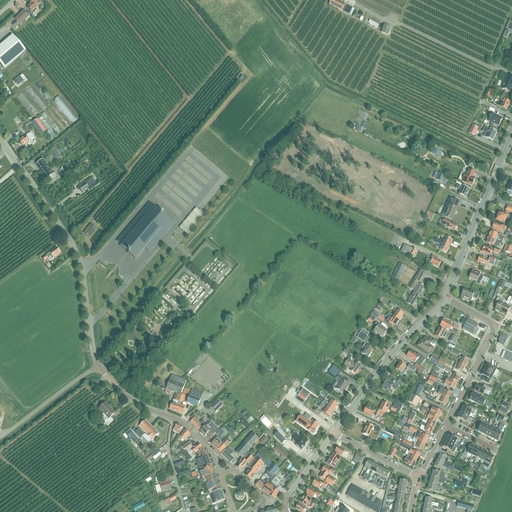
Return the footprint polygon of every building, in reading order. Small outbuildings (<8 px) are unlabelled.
[(27,8),(32,14),(37,10),(35,9),(38,7),(40,9),(43,7),(36,0),(33,0),(30,3),(31,4),(27,8)] [(349,15),(353,8),(335,0),(331,0),(329,5),(349,15)] [(19,25),(29,16),(23,11),(14,19),(19,25)] [(366,23),(375,27),(377,23),(368,19),(366,23)] [(388,36),(391,27),(384,25),(381,33),(388,36)] [(0,64),(4,69),(25,51),(12,35),(0,45),(0,64)] [(35,63),(26,71),(27,73),(33,68),(35,70),(38,67),(35,63)] [(511,77),(505,75),(503,80),(503,82),(505,82),(501,89),(509,92),(511,89),(510,89),(511,86),(511,85),(511,77)] [(19,77),(13,82),(15,84),(16,84),(18,85),(20,83),(21,83),(23,81),(20,77),(19,77)] [(43,107),(29,88),(25,91),(39,109),(43,107)] [(489,99),(492,92),(486,90),(484,96),(489,99)] [(506,110),(509,103),(503,100),(504,99),(501,97),(497,106),(506,110)] [(492,114),(488,121),(499,127),(502,119),(492,114)] [(31,123),(40,135),(46,131),(38,119),(31,123)] [(469,134),(474,137),(478,128),(472,126),(469,134)] [(483,137),(493,141),(496,132),(484,127),(482,132),(484,133),(483,137)] [(26,137),(18,141),(20,143),(19,144),(20,146),(21,146),(22,147),(29,142),(26,137)] [(49,151),(56,161),(61,158),(54,147),(49,151)] [(433,148),(431,153),(440,157),(442,152),(433,148)] [(55,173),(53,174),(43,160),(36,165),(47,180),(48,179),(50,182),(57,177),(55,173)] [(476,179),(473,178),(474,176),(475,173),(469,170),(467,175),(466,175),(463,182),(473,187),(476,179)] [(435,178),(437,179),(437,180),(443,183),(445,176),(440,174),(439,176),(434,173),(432,178),(434,179),(435,178)] [(82,193),(96,183),(92,179),(79,188),(82,193)] [(460,195),(467,198),(467,199),(471,190),(458,184),(456,188),(461,191),(460,195)] [(447,205),(442,215),(445,217),(452,220),(460,202),(453,199),(450,206),(447,205)] [(145,248),(150,252),(174,223),(169,219),(168,220),(162,215),(163,213),(160,210),(158,212),(152,207),(153,206),(149,203),(119,238),(124,242),(120,247),(135,260),(145,248)] [(506,211),(504,215),(499,213),(496,220),(504,224),(507,217),(508,217),(510,213),(511,213),(511,208),(507,206),(506,211)] [(457,226),(447,221),(444,220),(442,225),(455,231),(457,226)] [(502,225),(502,226),(495,223),(492,229),(500,232),(501,230),(505,231),(507,227),(502,225)] [(89,238),(97,229),(91,224),(83,233),(89,238)] [(491,232),(488,237),(499,242),(496,241),(497,239),(503,241),(504,238),(500,237),(500,236),(498,235),(491,232)] [(450,245),(452,241),(445,237),(444,240),(442,239),(440,243),(439,242),(438,245),(441,246),(440,250),(446,253),(450,245)] [(499,242),(488,237),(486,243),(494,246),(494,245),(498,246),(499,242)] [(413,249),(412,249),(404,244),(400,252),(409,257),(411,254),(414,256),(417,251),(413,249)] [(498,255),(500,251),(495,249),(495,251),(485,246),(482,253),(490,256),(492,252),(498,255)] [(49,253),(42,259),(44,261),(48,259),(52,256),(53,259),(60,254),(59,253),(60,252),(59,250),(58,250),(56,248),(49,253)] [(430,260),(429,263),(431,264),(439,268),(441,262),(438,260),(438,259),(432,256),(430,260)] [(494,263),(496,260),(490,258),(489,261),(480,257),(478,262),(481,264),(480,265),(486,268),(488,263),(491,265),(493,266),(494,263)] [(397,283),(405,266),(399,263),(391,280),(397,283)] [(483,277),(472,272),(469,279),(477,282),(476,284),(480,285),(482,281),(487,283),(489,279),(483,277)] [(413,306),(424,288),(418,284),(421,279),(416,277),(410,288),(415,291),(411,297),(410,297),(408,303),(413,306)] [(177,285),(175,288),(183,295),(185,292),(177,285)] [(189,302),(200,286),(198,285),(187,300),(189,302)] [(464,290),(461,298),(470,302),(472,298),(477,300),(479,294),(476,292),(476,293),(475,293),(475,292),(471,290),(470,293),(464,290)] [(500,314),(505,305),(502,303),(503,301),(498,298),(494,304),(497,306),(494,311),(500,314)] [(505,305),(500,314),(506,317),(508,312),(511,314),(511,312),(511,305),(509,304),(508,306),(505,305)] [(396,313),(394,316),(399,320),(404,315),(399,311),(399,310),(396,308),(393,312),(396,313)] [(374,321),(376,318),(372,315),(368,320),(372,323),(374,321)] [(392,315),(389,318),(386,321),(389,324),(390,323),(395,326),(399,320),(394,316),(394,317),(392,315)] [(468,319),(463,329),(473,335),(474,335),(475,336),(481,326),(479,325),(468,319)] [(456,335),(458,331),(460,328),(455,325),(454,326),(444,320),(440,326),(456,335)] [(383,337),(387,332),(382,328),(382,327),(377,323),(374,327),(377,328),(375,332),(383,337)] [(445,332),(446,331),(439,328),(435,336),(442,339),(442,337),(445,338),(448,333),(445,332)] [(369,348),(374,342),(367,337),(369,334),(363,329),(361,332),(357,337),(366,343),(362,348),(365,350),(362,354),(368,358),(373,351),(369,348)] [(503,346),(508,337),(501,333),(500,335),(501,336),(499,340),(500,341),(498,344),(503,346)] [(452,335),(449,341),(454,344),(457,338),(452,335)] [(429,354),(433,348),(429,345),(431,342),(425,337),(421,343),(420,342),(417,346),(429,354)] [(477,344),(470,340),(469,342),(463,339),(461,342),(474,349),(477,344)] [(444,349),(447,351),(450,347),(451,348),(453,345),(447,342),(444,349)] [(472,354),(474,349),(461,342),(460,345),(465,348),(464,351),(472,354)] [(417,356),(411,351),(407,357),(415,363),(418,360),(422,363),(425,359),(418,354),(417,356)] [(511,354),(506,352),(503,359),(511,363),(511,354)] [(429,361),(436,365),(439,360),(433,356),(429,361)] [(458,359),(461,361),(459,364),(456,362),(465,367),(468,361),(460,357),(458,359)] [(447,362),(440,358),(438,363),(444,367),(447,362)] [(360,369),(362,366),(357,362),(355,364),(348,360),(345,365),(352,369),(350,371),(355,374),(359,368),(360,369)] [(465,367),(456,362),(453,368),(462,373),(465,367)] [(401,363),(396,369),(401,373),(400,374),(402,376),(405,372),(406,372),(408,370),(405,367),(406,367),(401,363)] [(444,367),(438,363),(434,371),(438,374),(441,369),(443,371),(443,370),(445,367),(444,367)] [(425,369),(417,364),(414,367),(419,370),(417,372),(421,375),(425,369)] [(484,376),(482,381),(489,384),(493,375),(496,370),(493,368),(487,365),(482,375),(484,376)] [(334,387),(336,389),(336,390),(342,393),(345,388),(346,389),(350,383),(346,379),(344,382),(343,381),(344,379),(339,376),(342,372),(333,366),(327,374),(338,382),(334,387)] [(451,373),(447,379),(457,383),(460,378),(451,373)] [(170,409),(176,412),(186,389),(185,388),(182,396),(181,395),(187,381),(173,375),(167,390),(176,394),(173,400),(178,402),(177,405),(172,403),(170,409)] [(383,386),(386,389),(385,391),(388,393),(390,391),(389,391),(392,387),(395,390),(399,384),(400,385),(401,386),(403,383),(397,379),(395,382),(390,378),(388,382),(387,381),(383,386)] [(447,379),(444,385),(448,386),(448,387),(453,389),(457,383),(447,379)] [(418,384),(413,394),(419,396),(423,387),(418,384)] [(474,391),(483,396),(484,394),(486,394),(487,391),(491,393),(492,389),(484,385),(482,388),(477,385),(474,391)] [(186,397),(185,397),(187,393),(189,394),(190,390),(186,389),(176,412),(182,415),(186,407),(182,405),(182,407),(180,406),(181,403),(183,404),(186,397)] [(303,389),(301,393),(307,398),(310,394),(303,389)] [(436,389),(434,393),(448,400),(451,394),(446,391),(441,389),(440,391),(436,389)] [(187,403),(198,408),(201,401),(200,400),(203,394),(192,390),(189,396),(190,397),(187,403)] [(445,406),(448,400),(434,393),(433,395),(437,397),(435,400),(440,403),(445,406)] [(480,406),(485,408),(488,402),(483,400),(472,394),(469,400),(476,404),(475,406),(478,407),(479,405),(480,406)] [(412,395),(408,402),(416,406),(420,399),(412,395)] [(319,399),(318,400),(334,411),(338,405),(335,403),(336,402),(330,397),(327,401),(323,398),(322,401),(319,399)] [(285,398),(279,410),(285,413),(291,401),(285,398)] [(334,411),(318,400),(317,400),(316,401),(320,404),(318,406),(322,409),(323,407),(326,409),(323,413),(330,417),(334,411)] [(215,413),(223,406),(218,401),(211,408),(215,413)] [(110,418),(114,413),(107,406),(108,405),(105,402),(99,409),(106,417),(103,420),(105,422),(104,423),(107,427),(113,421),(110,418)] [(385,414),(388,409),(390,411),(398,414),(403,406),(395,402),(392,407),(383,402),(379,410),(385,414)] [(20,413),(12,404),(7,408),(15,417),(20,413)] [(462,410),(461,413),(469,417),(471,414),(473,415),(474,413),(476,409),(470,406),(468,409),(467,409),(464,408),(465,407),(463,406),(461,410),(462,410)] [(427,412),(439,418),(442,413),(436,410),(435,410),(433,408),(431,411),(428,409),(422,407),(421,409),(423,410),(426,412),(427,412)] [(364,410),(363,412),(364,413),(372,417),(372,416),(377,418),(381,419),(383,414),(380,413),(377,411),(376,412),(366,408),(365,410),(364,410)] [(430,420),(436,424),(439,418),(427,412),(425,414),(429,416),(427,419),(430,420)] [(469,417),(461,413),(459,415),(457,419),(458,419),(459,419),(462,421),(461,424),(467,427),(469,424),(466,422),(469,417)] [(306,414),(299,424),(306,429),(313,435),(314,434),(315,434),(316,433),(315,431),(316,431),(315,430),(319,426),(312,421),(312,422),(309,420),(311,417),(306,414)] [(190,423),(195,428),(200,423),(195,418),(190,423)] [(200,423),(195,428),(200,432),(207,425),(202,420),(200,423)] [(421,423),(433,429),(436,424),(430,420),(428,423),(423,420),(422,420),(421,422),(421,423)] [(477,426),(480,428),(478,432),(483,435),(487,426),(482,424),(484,422),(480,420),(477,426)] [(146,421),(139,427),(146,434),(142,437),(150,445),(153,442),(152,441),(158,434),(153,429),(146,421)] [(424,431),(430,434),(433,429),(421,423),(420,425),(426,428),(424,431)] [(487,426),(483,435),(488,437),(492,429),(489,427),(490,425),(488,424),(487,426)] [(182,429),(183,428),(177,425),(175,429),(175,428),(173,431),(180,435),(185,430),(182,429)] [(200,432),(200,433),(204,438),(207,435),(210,439),(216,434),(207,425),(200,432)] [(378,434),(381,430),(371,425),(370,427),(368,425),(363,434),(368,437),(367,438),(372,441),(376,433),(378,434)] [(396,432),(388,428),(386,432),(394,436),(398,438),(400,434),(396,432)] [(125,431),(127,439),(134,437),(131,429),(125,431)] [(139,429),(135,433),(141,438),(145,435),(139,429)] [(488,437),(492,440),(497,431),(492,429),(488,437)] [(185,441),(190,435),(185,431),(181,437),(178,440),(181,441),(183,439),(185,441)] [(502,434),(497,431),(492,440),(497,442),(499,438),(500,439),(502,435),(501,435),(502,434)] [(275,436),(283,444),(287,441),(279,432),(275,436)] [(416,439),(425,444),(429,438),(423,435),(419,433),(416,439)] [(222,444),(224,442),(216,434),(211,439),(214,443),(212,445),(217,450),(222,444)] [(242,458),(247,452),(258,439),(252,434),(244,443),(236,453),(242,458)] [(308,441),(302,436),(301,437),(297,435),(293,440),(295,442),(294,443),(295,445),(302,449),(304,446),(307,442),(308,441)] [(447,439),(446,442),(451,445),(454,446),(457,441),(459,442),(461,439),(455,435),(453,439),(450,437),(450,436),(448,435),(447,439)] [(264,436),(259,443),(264,446),(269,439),(264,436)] [(417,447),(416,448),(422,451),(425,444),(416,439),(413,446),(417,447)] [(187,450),(190,447),(192,445),(188,440),(180,446),(184,451),(187,450)] [(222,444),(217,450),(220,454),(226,448),(226,449),(230,445),(226,441),(222,444)] [(444,444),(442,448),(444,449),(444,448),(448,450),(446,453),(447,453),(452,456),(454,453),(457,447),(454,446),(451,445),(446,442),(445,444),(444,444)] [(410,447),(402,443),(400,446),(409,451),(411,447),(410,447)] [(190,447),(187,450),(189,452),(191,456),(190,456),(193,460),(196,457),(194,454),(201,448),(201,447),(200,445),(199,445),(193,449),(190,447)] [(469,450),(466,448),(463,455),(466,456),(467,454),(472,456),(476,448),(471,445),(469,450)] [(229,447),(221,455),(226,460),(232,454),(234,452),(229,447)] [(336,448),(334,451),(335,452),(341,457),(344,458),(346,456),(348,453),(342,449),(342,450),(338,447),(337,449),(336,448)] [(476,448),(472,456),(474,457),(476,458),(480,450),(476,448)] [(198,453),(201,458),(206,456),(203,449),(199,451),(200,452),(198,453)] [(392,449),(388,456),(393,459),(397,452),(392,449)] [(411,450),(407,456),(417,461),(420,455),(414,452),(411,450)] [(476,458),(481,461),(485,452),(480,450),(476,458)] [(236,468),(240,471),(247,463),(249,465),(247,467),(254,459),(250,456),(251,455),(247,452),(242,458),(243,459),(243,460),(242,459),(239,462),(240,463),(239,464),(236,468)] [(485,452),(481,461),(485,463),(489,454),(485,452)] [(146,461),(149,464),(157,456),(154,453),(146,461)] [(254,459),(247,467),(250,470),(245,476),(251,481),(264,465),(269,469),(266,472),(273,477),(279,469),(273,464),(273,465),(259,453),(254,459)] [(334,453),(329,460),(328,460),(327,462),(327,463),(327,464),(336,470),(340,464),(339,463),(342,459),(334,453)] [(232,454),(226,460),(231,464),(234,460),(236,458),(232,454)] [(357,454),(355,458),(353,461),(359,464),(361,462),(362,462),(364,457),(357,454)] [(494,457),(489,454),(485,463),(484,466),(489,468),(490,465),(490,464),(491,465),(493,461),(492,461),(494,457)] [(440,455),(438,461),(450,467),(452,468),(453,466),(447,463),(449,460),(440,455)] [(201,458),(198,459),(196,460),(199,469),(203,468),(210,465),(207,456),(206,456),(201,458)] [(417,461),(407,456),(404,463),(407,465),(413,468),(417,461)] [(441,469),(442,466),(449,469),(450,467),(438,461),(435,466),(441,469)] [(363,477),(362,479),(365,481),(366,478),(368,475),(370,471),(374,464),(368,462),(364,468),(368,470),(366,474),(365,473),(363,477)] [(370,471),(368,475),(371,476),(373,472),(376,474),(379,467),(374,464),(370,471)] [(291,466),(288,471),(294,475),(297,470),(291,466)] [(338,474),(332,470),(331,471),(325,466),(322,471),(323,472),(320,477),(326,481),(325,483),(332,487),(336,481),(328,476),(330,473),(335,477),(338,474)] [(211,467),(203,470),(199,472),(202,479),(214,474),(211,467)] [(379,467),(376,474),(379,475),(377,478),(380,479),(381,477),(385,470),(379,467)] [(189,469),(178,473),(179,477),(190,473),(189,469)] [(385,470),(381,477),(387,480),(390,473),(385,470)] [(442,481),(445,482),(446,479),(444,479),(445,475),(441,474),(433,471),(431,478),(439,480),(442,481)] [(212,490),(213,493),(221,490),(214,474),(202,479),(204,483),(205,482),(206,484),(205,485),(208,491),(212,490)] [(431,478),(429,484),(437,486),(438,482),(444,484),(445,482),(442,481),(439,480),(431,478)] [(261,491),(269,481),(267,480),(265,482),(264,482),(261,480),(256,486),(261,491)] [(313,482),(312,483),(313,485),(312,485),(319,489),(321,491),(324,487),(325,488),(327,485),(324,483),(323,484),(316,480),(315,481),(313,482)] [(160,484),(162,490),(171,488),(169,482),(160,484)] [(272,483),(270,485),(268,483),(262,491),(269,496),(274,500),(279,492),(276,491),(277,490),(274,489),(274,490),(274,489),(276,486),(272,483)] [(443,488),(437,486),(429,484),(427,490),(435,492),(436,489),(443,491),(443,488)] [(398,489),(398,493),(405,494),(406,488),(399,487),(394,486),(394,488),(398,489)] [(318,498),(321,495),(317,492),(316,493),(310,489),(306,494),(308,495),(313,498),(315,496),(318,498)] [(221,490),(213,493),(209,495),(212,504),(217,503),(225,500),(221,490)] [(174,495),(164,501),(167,505),(176,499),(174,495)] [(305,495),(300,503),(306,507),(309,508),(312,510),(312,509),(314,511),(317,507),(315,506),(315,505),(310,502),(311,500),(312,500),(313,498),(308,495),(306,496),(305,495)] [(404,500),(392,498),(389,497),(388,500),(396,501),(395,505),(403,506),(404,500)] [(426,498),(425,504),(431,506),(434,506),(438,507),(442,508),(443,505),(438,505),(435,504),(432,503),(432,500),(433,499),(428,497),(428,499),(426,499),(426,498)] [(471,511),(473,507),(458,502),(457,507),(467,510),(466,511),(471,511)]
